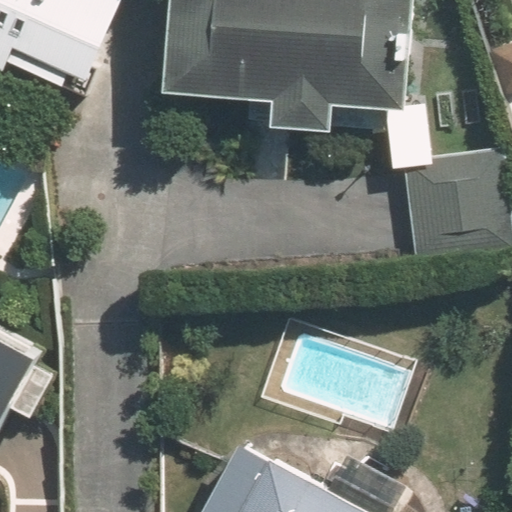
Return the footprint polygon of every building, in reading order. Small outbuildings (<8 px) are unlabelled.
[(125,0),(0,0),(0,63),(9,68),(17,49),(91,81),(125,0)] [(421,0),(181,0),(175,83),(284,92),(281,121),(341,126),(344,99),(413,105),(421,0)] [(511,35),(487,42),(502,95),(511,91),(511,35)] [(511,165),(510,143),(408,152),(416,247),(511,238),(511,165)] [(0,493),(12,471),(0,464),(0,431),(48,342),(0,316),(0,493)] [(411,511),(251,425),(204,511),(411,511)]
